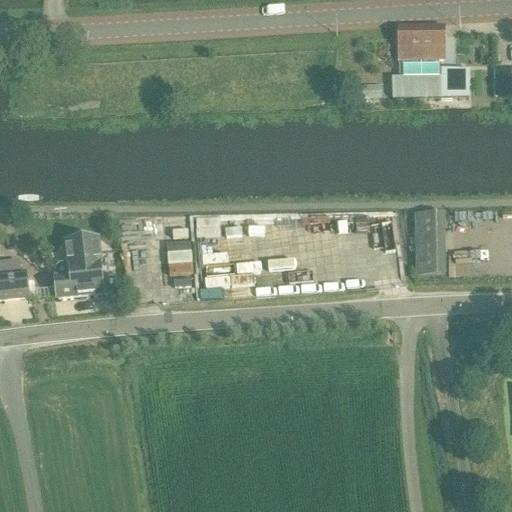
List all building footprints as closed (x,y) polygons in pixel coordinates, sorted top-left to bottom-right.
[(421,29),(398,29),(399,64),(420,64),(445,64),(444,38),(444,28),(421,29)] [(419,100),(469,99),(469,71),(440,71),(440,79),(419,79),(419,100)] [(392,101),(419,100),(419,79),(392,79),(392,101)] [(365,102),(382,101),(381,89),(365,90),(365,102)] [(416,278),(444,278),(443,218),(414,219),(416,278)] [(58,266),(54,272),(55,282),(57,301),(62,300),(66,300),(69,300),(74,299),(86,298),(90,297),(93,297),(98,296),(103,296),(100,267),(99,266),(99,264),(99,259),(97,242),(92,243),(87,243),(87,240),(76,241),(76,245),(71,245),(67,246),(67,251),(64,252),(65,265),(58,266)] [(0,302),(28,300),(26,277),(20,278),(18,265),(0,267),(0,302)]
